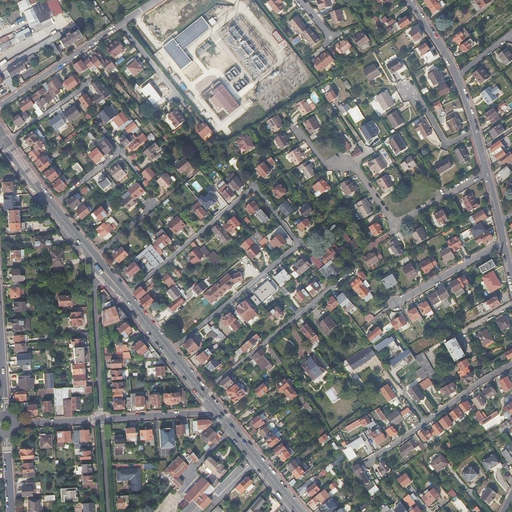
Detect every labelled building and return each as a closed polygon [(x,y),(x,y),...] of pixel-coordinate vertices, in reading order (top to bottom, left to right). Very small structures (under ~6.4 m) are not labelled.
[(53,16),(45,0),(44,0),(32,6),(40,22),(53,16)] [(285,8),(281,2),(280,1),(281,0),(269,0),(268,1),(278,13),(285,8)] [(316,4),(318,10),(321,9),(321,10),(330,7),(327,0),(317,0),(318,2),(319,3),(316,4)] [(427,0),(426,1),(434,13),(443,7),(439,1),(440,0),(427,0)] [(475,0),(481,8),(492,1),(491,0),(475,0)] [(511,7),(509,4),(502,10),(504,13),(511,7)] [(341,9),(331,12),(335,24),(345,21),(341,9)] [(5,44),(7,48),(70,15),(67,11),(5,44)] [(192,24),(200,35),(212,26),(203,15),(192,24)] [(289,21),(299,34),(302,32),(307,28),(299,19),(300,18),(298,15),(289,21)] [(411,23),(407,16),(398,22),(402,29),(411,23)] [(213,18),(208,22),(212,26),(217,23),(213,18)] [(308,28),(300,18),(299,19),(307,28),(308,28)] [(184,49),(200,35),(192,24),(175,38),(175,37),(171,40),(190,63),(193,60),(184,49)] [(417,28),(414,24),(408,28),(411,32),(417,28)] [(255,77),(268,67),(266,64),(267,61),(239,27),(236,29),(233,26),(229,30),(228,37),(231,37),(239,47),(237,53),(242,54),(242,57),(244,55),(245,57),(251,58),(250,67),(253,68),(252,75),(253,77),(255,77)] [(307,28),(302,32),(310,41),(309,42),(313,46),(321,40),(318,36),(317,37),(309,27),(308,28),(307,28)] [(3,65),(5,70),(14,65),(22,60),(33,54),(52,42),(59,38),(68,32),(65,28),(3,65)] [(423,37),(417,28),(411,32),(416,41),(423,37)] [(461,31),(453,37),(456,41),(458,40),(461,43),(463,41),(467,38),(470,35),(471,35),(465,28),(461,31)] [(69,35),(68,32),(59,38),(61,40),(59,41),(61,44),(55,47),(59,54),(62,52),(61,49),(63,48),(64,48),(81,37),(77,30),(69,35)] [(364,31),(361,34),(357,36),(353,38),(361,47),(370,40),(364,31)] [(471,35),(470,35),(473,39),(479,35),(476,31),(471,35)] [(294,46),(302,41),(299,37),(291,42),(294,46)] [(343,53),(352,46),(346,38),(343,41),(337,46),(343,53)] [(126,48),(118,39),(106,48),(114,58),(121,52),(123,53),(124,51),(125,49),(126,48)] [(461,43),(458,45),(463,51),(465,50),(466,52),(474,46),(473,44),(474,42),(472,40),(471,39),(465,43),(463,41),(461,43)] [(182,69),(190,63),(171,40),(164,46),(182,69)] [(54,54),(58,52),(53,43),(49,45),(54,54)] [(430,49),(427,44),(420,48),(424,55),(428,53),(427,51),(430,49)] [(511,60),(511,54),(507,48),(498,54),(506,65),(511,60)] [(321,70),(335,59),(327,50),(323,54),(324,55),(318,59),(318,58),(314,61),(321,70)] [(33,54),(22,60),(24,64),(35,57),(33,54)] [(100,65),(102,64),(99,60),(96,56),(94,58),(92,56),(90,58),(91,59),(95,64),(97,67),(100,65)] [(117,67),(110,58),(102,64),(109,72),(117,67)] [(136,61),(134,58),(126,64),(135,76),(144,69),(142,66),(143,66),(140,62),(139,62),(137,60),(136,61)] [(403,67),(398,58),(387,65),(392,73),(403,67)] [(92,71),(93,71),(91,68),(95,64),(91,59),(86,63),(89,68),(92,71)] [(18,73),(19,75),(26,71),(23,65),(25,64),(24,64),(22,60),(14,65),(18,73)] [(81,74),(89,68),(86,63),(85,62),(84,63),(82,60),(75,65),(81,74)] [(109,72),(102,64),(100,65),(110,77),(112,76),(109,72)] [(381,75),(375,64),(364,70),(370,81),(381,75)] [(5,70),(10,77),(18,73),(14,65),(5,70)] [(238,94),(250,85),(235,67),(224,76),(238,94)] [(489,78),(481,67),(473,74),(481,84),(489,78)] [(5,80),(11,92),(17,88),(10,77),(5,70),(0,73),(0,83),(2,82),(5,80)] [(436,71),(427,75),(433,87),(442,82),(436,71)] [(78,84),(73,76),(65,82),(70,90),(78,84)] [(46,82),(43,85),(49,92),(50,94),(52,97),(56,94),(54,91),(58,89),(62,85),(57,78),(48,85),(46,82)] [(347,80),(343,83),(347,90),(351,88),(347,80)] [(111,93),(107,89),(106,89),(103,86),(102,87),(97,81),(92,84),(100,94),(94,98),(98,103),(111,93)] [(241,106),(221,81),(202,95),(222,121),(241,106)] [(155,89),(150,83),(142,89),(154,104),(163,98),(156,89),(155,89)] [(450,91),(446,84),(438,89),(442,96),(450,91)] [(498,97),(490,86),(481,94),(489,104),(498,97)] [(37,99),(47,92),(44,88),(34,95),(37,99)] [(338,97),(333,90),(328,93),(330,95),(327,97),(330,102),(338,97)] [(95,102),(88,91),(85,93),(86,95),(80,99),(86,108),(95,102)] [(394,105),(386,91),(377,97),(385,111),(394,105)] [(39,102),(42,107),(52,100),(48,94),(45,96),(46,97),(39,102)] [(33,105),(34,104),(29,98),(20,104),(25,111),(33,105)] [(296,105),(298,109),(299,108),(300,110),(304,116),(312,110),(305,99),(297,104),(297,105),(296,105)] [(435,109),(442,106),(439,101),(433,104),(435,109)] [(36,113),(39,117),(44,113),(40,108),(37,104),(36,103),(34,104),(33,105),(38,111),(36,113)] [(485,114),(493,124),(501,119),(499,116),(501,114),(499,111),(501,110),(499,108),(497,105),(493,108),(485,114)] [(75,106),(64,114),(70,122),(81,114),(75,106)] [(185,120),(177,109),(167,117),(170,120),(171,120),(174,123),(173,123),(176,128),(185,120)] [(404,123),(397,111),(387,116),(395,129),(404,123)] [(462,128),(455,112),(447,115),(449,119),(447,121),(453,133),(462,128)] [(117,117),(114,120),(120,127),(127,121),(123,116),(121,113),(116,116),(117,117)] [(20,114),(13,119),(16,123),(17,122),(19,126),(25,122),(21,116),(20,114)] [(283,127),(280,122),(279,120),(280,119),(278,115),(268,122),(275,132),(283,127)] [(319,128),(313,117),(304,123),(311,133),(319,128)] [(213,131),(205,121),(202,124),(203,125),(200,127),(197,130),(204,138),(213,131)] [(432,134),(425,121),(416,126),(418,131),(421,130),(425,138),(432,134)] [(129,133),(138,126),(134,122),(126,129),(129,133)] [(378,136),(370,123),(361,128),(369,141),(378,136)] [(490,131),(495,139),(506,131),(501,123),(490,131)] [(25,138),(31,146),(33,145),(41,139),(44,137),(38,129),(25,138)] [(246,135),(244,132),(239,136),(241,139),(238,140),(241,145),(243,144),(248,151),(256,146),(253,141),(254,141),(251,135),(250,136),(248,134),(246,135)] [(282,149),(290,145),(285,138),(286,137),(284,133),(275,139),(282,149)] [(120,138),(126,147),(135,140),(133,137),(131,139),(128,136),(126,137),(125,135),(120,138)] [(342,135),(339,138),(347,149),(350,147),(350,146),(348,144),(342,135)] [(407,149),(398,135),(389,141),(397,155),(407,149)] [(33,145),(36,149),(39,151),(42,149),(46,146),(41,139),(33,145)] [(110,151),(114,148),(107,139),(104,142),(100,145),(105,152),(108,150),(110,151)] [(139,143),(137,140),(129,146),(132,151),(143,142),(141,141),(139,143)] [(153,144),(143,152),(145,154),(147,153),(152,159),(155,156),(153,153),(157,150),(153,144)] [(469,156),(463,145),(454,151),(460,161),(462,161),(463,164),(469,160),(468,157),(469,156)] [(506,150),(503,145),(494,152),(496,155),(495,156),(498,160),(506,155),(504,152),(506,150)] [(88,152),(93,158),(95,156),(92,153),(98,148),(96,146),(88,152)] [(96,162),(104,156),(98,148),(92,153),(95,156),(93,158),(96,162)] [(30,154),(35,160),(35,161),(42,156),(45,153),(42,149),(39,151),(36,149),(30,154)] [(306,158),(304,155),(303,155),(302,154),(298,149),(290,154),(297,165),(305,159),(306,158)] [(358,151),(351,155),(354,159),(362,153),(360,150),(358,151)] [(511,154),(510,152),(501,159),(501,160),(499,162),(501,164),(503,163),(504,164),(507,161),(509,164),(511,161),(511,154)] [(47,154),(45,156),(51,164),(53,162),(47,154)] [(51,164),(45,156),(37,162),(43,170),(51,164)] [(387,167),(381,156),(368,164),(372,171),(375,169),(377,173),(387,167)] [(276,163),(274,160),(272,157),(268,160),(267,161),(271,167),(276,163)] [(193,167),(186,158),(175,166),(182,175),(185,172),(186,173),(193,167)] [(407,173),(410,171),(418,166),(413,158),(406,162),(407,163),(403,166),(402,165),(407,173)] [(452,166),(448,158),(434,165),(439,173),(452,166)] [(271,171),(264,162),(257,168),(264,177),(271,171)] [(80,174),(84,171),(78,163),(76,164),(72,167),(75,171),(77,170),(80,174)] [(127,173),(119,163),(110,171),(117,181),(127,173)] [(314,167),(312,164),(302,171),(304,174),(303,176),(306,181),(316,175),(312,169),(314,167)] [(149,167),(143,172),(150,181),(155,176),(152,171),(152,170),(149,167)] [(511,173),(507,167),(500,173),(504,179),(511,173)] [(59,176),(53,168),(46,173),(52,181),(59,176)] [(175,182),(168,173),(159,180),(162,184),(163,183),(167,188),(175,182)] [(234,173),(224,181),(227,185),(229,187),(233,192),(238,189),(243,185),(234,173)] [(387,175),(377,181),(381,187),(385,193),(394,187),(387,175)] [(62,183),(59,179),(54,184),(60,191),(65,187),(66,185),(64,182),(62,183)] [(350,179),(342,184),(344,188),(344,189),(348,196),(359,190),(356,186),(355,187),(350,179)] [(235,194),(233,192),(229,187),(227,185),(224,181),(224,180),(221,183),(217,186),(215,188),(220,194),(222,192),(223,193),(228,200),(229,200),(235,194)] [(332,188),(329,185),(328,185),(327,183),(324,180),(314,187),(318,192),(316,194),(318,197),(332,188)] [(12,192),(12,182),(2,183),(2,192),(12,192)] [(138,183),(128,191),(130,193),(135,199),(138,197),(140,195),(141,195),(145,192),(138,183)] [(278,193),(276,194),(279,198),(287,192),(282,184),(273,191),(275,192),(276,191),(278,193)] [(81,197),(78,193),(68,202),(74,209),(82,203),(79,200),(81,197)] [(135,199),(130,193),(120,201),(127,209),(134,203),(137,201),(135,199)] [(463,199),(465,202),(468,207),(467,207),(470,212),(479,207),(476,202),(475,202),(473,199),(475,197),(473,193),(463,199)] [(204,206),(209,212),(212,209),(213,209),(219,204),(222,202),(217,196),(216,196),(204,206)] [(373,212),(370,207),(368,203),(369,202),(367,198),(358,204),(360,208),(359,209),(364,217),(373,212)] [(108,215),(101,221),(103,224),(112,216),(117,212),(108,201),(102,206),(108,215)] [(202,206),(203,205),(200,201),(193,207),(196,211),(195,211),(202,219),(208,214),(202,206)] [(245,208),(251,215),(259,208),(254,201),(245,208)] [(295,211),(287,201),(279,206),(282,210),(287,217),(295,211)] [(313,211),(308,204),(300,209),(306,217),(313,211)] [(90,212),(85,206),(77,212),(82,219),(90,212)] [(102,206),(92,214),(94,217),(96,215),(101,221),(108,215),(102,206)] [(253,218),(262,210),(259,208),(251,215),(253,218)] [(19,210),(7,210),(8,223),(19,222),(19,210)] [(444,210),(435,215),(441,225),(444,223),(444,224),(444,225),(445,225),(446,225),(447,224),(447,223),(446,222),(449,220),(444,210)] [(473,215),(469,217),(472,222),(476,220),(477,223),(487,218),(483,211),(473,216),(473,215)] [(182,228),(186,225),(179,215),(168,224),(175,232),(181,227),(182,228)] [(103,224),(97,229),(106,240),(110,236),(109,233),(114,229),(120,225),(112,216),(103,224)] [(229,222),(235,229),(241,224),(235,217),(229,222)] [(308,218),(298,225),(302,230),(311,223),(308,218)] [(19,222),(8,223),(9,231),(29,230),(28,222),(19,222)] [(230,233),(231,232),(234,229),(235,229),(229,222),(225,226),(230,233)] [(384,232),(381,229),(380,226),(381,225),(379,222),(370,227),(372,231),(373,231),(376,236),(384,232)] [(218,224),(212,229),(216,233),(215,233),(217,235),(219,233),(222,236),(220,238),(224,243),(231,237),(227,233),(223,228),(222,227),(221,227),(221,228),(218,224)] [(423,231),(420,227),(410,233),(414,241),(416,240),(418,243),(426,239),(424,235),(422,231),(423,231)] [(345,230),(341,233),(350,245),(353,242),(345,230)] [(493,239),(488,231),(476,238),(478,242),(482,239),(485,245),(488,243),(488,242),(493,239)] [(160,239),(166,246),(172,241),(166,234),(160,239)] [(256,245),(259,242),(253,235),(250,238),(245,241),(243,244),(249,251),(247,253),(253,259),(261,252),(256,245)] [(286,242),(280,235),(270,243),(274,248),(278,245),(280,247),(286,242)] [(44,248),(50,248),(49,236),(34,237),(35,249),(44,248)] [(161,251),(166,246),(160,239),(155,243),(155,244),(161,251)] [(396,256),(403,252),(401,249),(401,248),(400,246),(402,245),(400,241),(399,242),(397,239),(389,243),(391,246),(390,247),(396,256)] [(357,240),(349,246),(352,250),(360,244),(357,240)] [(165,260),(151,244),(150,245),(146,249),(133,260),(135,263),(136,262),(145,255),(156,268),(165,260)] [(121,249),(118,246),(112,251),(115,254),(120,262),(128,255),(122,248),(121,249)] [(331,246),(326,250),(328,252),(323,255),(325,258),(323,260),(326,264),(328,262),(337,254),(331,246)] [(204,247),(200,250),(207,258),(210,255),(211,254),(204,247)] [(203,257),(197,249),(190,254),(186,257),(193,266),(197,262),(203,257)] [(451,258),(455,256),(451,249),(442,254),(446,261),(450,259),(451,260),(452,259),(451,258)] [(23,250),(10,251),(10,261),(19,260),(19,255),(23,255),(23,250)] [(57,252),(57,250),(50,251),(51,266),(62,265),(61,252),(57,252)] [(383,257),(378,250),(375,252),(374,251),(370,254),(368,255),(367,254),(362,257),(368,266),(379,260),(379,259),(383,257)] [(315,263),(310,257),(307,260),(305,258),(293,267),(300,275),(315,263)] [(435,266),(438,264),(434,257),(431,259),(430,258),(420,263),(426,272),(428,273),(430,272),(429,271),(432,269),(436,267),(435,266)] [(319,259),(315,263),(320,269),(324,266),(319,259)] [(484,273),(497,266),(493,259),(480,267),(484,273)] [(133,260),(125,267),(127,269),(132,276),(140,269),(135,263),(133,260)] [(323,273),(328,279),(333,275),(334,276),(340,270),(335,263),(323,273)] [(418,275),(412,264),(403,268),(409,280),(418,275)] [(180,272),(176,268),(174,270),(181,279),(184,277),(180,272)] [(11,285),(17,284),(18,284),(18,281),(23,280),(22,275),(19,276),(18,269),(11,269),(11,281),(11,285)] [(290,276),(285,270),(276,278),(281,284),(290,276)] [(363,271),(358,275),(359,277),(362,281),(367,278),(363,271)] [(491,292),(500,287),(497,281),(498,280),(494,272),(483,278),(491,292)] [(229,274),(215,286),(216,288),(210,294),(215,300),(236,283),(244,280),(242,273),(231,277),(229,274)] [(163,278),(171,289),(175,285),(176,284),(169,274),(163,278)] [(393,274),(382,280),(387,288),(398,282),(393,274)] [(465,276),(458,280),(463,288),(467,286),(467,284),(469,283),(465,276)] [(368,295),(371,293),(362,281),(359,277),(351,284),(356,290),(361,286),(368,295)] [(268,279),(253,292),(255,293),(251,296),(258,304),(276,289),(268,279)] [(457,297),(466,292),(463,288),(458,280),(451,284),(457,297)] [(194,289),(199,295),(209,287),(204,281),(194,289)] [(320,287),(315,281),(307,288),(312,294),(320,287)] [(11,285),(8,285),(8,289),(10,289),(10,292),(10,298),(20,297),(19,288),(17,288),(17,284),(11,285)] [(171,289),(167,292),(174,301),(180,296),(181,295),(183,294),(175,285),(171,289)] [(142,286),(134,293),(139,299),(147,293),(145,291),(142,286)] [(216,288),(215,286),(204,295),(211,303),(215,300),(210,294),(216,288)] [(284,286),(280,289),(284,293),(286,296),(289,293),(284,286)] [(441,301),(446,308),(451,305),(447,298),(450,296),(445,287),(437,292),(441,301)] [(301,301),(309,295),(305,289),(302,291),(301,291),(296,295),(301,301)] [(441,301),(437,292),(433,294),(433,296),(430,298),(434,305),(441,301)] [(286,296),(284,293),(279,297),(282,301),(287,297),(286,296)] [(150,294),(141,301),(147,309),(151,305),(155,302),(153,299),(151,297),(152,296),(150,294)] [(70,305),(69,296),(59,297),(59,305),(70,305)] [(180,305),(181,305),(185,302),(180,296),(174,301),(169,305),(173,311),(180,305)] [(340,303),(334,296),(330,298),(332,300),(328,303),(330,305),(328,306),(331,310),(338,305),(340,303)] [(497,297),(484,304),(487,310),(492,308),(492,309),(500,304),(499,301),(497,297)] [(234,313),(248,329),(251,327),(247,322),(257,314),(246,301),(236,309),(237,310),(234,313)] [(424,315),(433,310),(427,301),(423,304),(424,305),(420,308),(424,315)] [(24,311),(24,302),(14,303),(14,312),(24,311)] [(348,318),(351,316),(340,303),(338,305),(348,318)] [(363,316),(353,303),(349,307),(355,315),(356,314),(360,319),(363,316)] [(108,317),(102,320),(103,327),(128,318),(119,307),(115,309),(114,306),(105,310),(108,317)] [(273,308),(271,310),(272,312),(269,314),(273,319),(278,315),(280,317),(283,314),(278,307),(274,310),(273,308)] [(413,321),(421,317),(416,308),(408,313),(413,321)] [(453,320),(463,314),(462,311),(451,318),(453,320)] [(80,312),(75,312),(71,312),(72,325),(82,324),(81,315),(80,315),(80,312)] [(228,326),(230,324),(231,323),(235,327),(234,328),(236,330),(241,326),(241,325),(242,323),(239,319),(237,321),(230,313),(223,319),(228,326)] [(247,322),(251,327),(253,325),(261,318),(257,314),(247,322)] [(505,317),(503,314),(496,319),(502,330),(511,325),(509,320),(508,320),(505,317)] [(326,334),(337,325),(329,316),(318,325),(326,334)] [(395,329),(396,330),(407,324),(403,317),(400,319),(399,318),(391,322),(395,329)] [(27,324),(27,320),(14,320),(14,325),(13,325),(14,330),(29,329),(29,324),(27,324)] [(123,337),(131,330),(125,322),(117,329),(123,337)] [(311,329),(307,324),(301,329),(305,334),(311,329)] [(215,326),(212,328),(213,330),(217,335),(220,332),(215,326)] [(373,343),(382,338),(379,335),(383,332),(379,327),(367,336),(373,343)] [(202,329),(184,344),(192,354),(199,347),(201,350),(205,347),(196,337),(204,331),(202,329)] [(207,335),(212,341),(218,336),(217,335),(213,330),(207,335)] [(493,340),(488,330),(477,336),(483,346),(493,340)] [(257,339),(260,337),(257,334),(236,352),(239,355),(244,351),(245,352),(258,341),(257,339)] [(388,336),(374,345),(378,350),(395,339),(392,335),(389,337),(388,336)] [(452,353),(453,354),(456,361),(466,355),(456,337),(446,343),(450,350),(451,352),(452,353)] [(73,347),(83,346),(82,338),(73,339),(73,347)] [(148,342),(145,338),(141,341),(140,340),(133,346),(140,355),(143,353),(144,355),(149,352),(144,345),(148,342)] [(394,339),(389,343),(393,349),(392,350),(396,356),(405,350),(400,344),(399,345),(394,339)] [(25,343),(14,344),(15,352),(26,351),(25,343)] [(116,345),(116,353),(117,353),(118,359),(120,359),(131,358),(129,352),(123,352),(122,344),(116,345)] [(366,348),(348,360),(354,369),(376,355),(370,345),(365,347),(366,348)] [(89,353),(89,346),(83,346),(73,347),(74,363),(83,362),(90,362),(89,356),(88,355),(86,355),(86,356),(86,358),(83,358),(83,351),(85,351),(85,353),(86,353),(89,353)] [(282,361),(271,347),(268,349),(279,364),(282,361)] [(408,348),(389,361),(392,365),(411,352),(408,348)] [(265,353),(262,349),(252,357),(253,359),(258,365),(260,367),(267,362),(262,356),(265,353)] [(208,357),(204,352),(198,357),(202,363),(207,360),(206,359),(208,357)] [(437,375),(423,352),(414,357),(425,373),(428,377),(429,378),(430,379),(437,375)] [(342,362),(348,358),(344,353),(337,358),(341,363),(342,362)] [(17,365),(23,365),(29,365),(29,354),(16,355),(17,365)] [(314,380),(327,370),(316,355),(312,358),(306,363),(310,368),(307,370),(314,380)] [(211,369),(213,371),(221,364),(216,359),(215,358),(207,365),(210,369),(211,369)] [(468,374),(474,370),(471,364),(467,358),(458,363),(462,369),(465,368),(468,374)] [(120,366),(120,359),(110,360),(111,367),(120,367),(120,366)] [(249,365),(252,369),(254,368),(258,365),(253,359),(250,361),(252,363),(249,365)] [(111,370),(111,379),(121,378),(120,370),(111,370)] [(474,377),(477,375),(474,370),(468,374),(462,377),(466,384),(471,381),(470,380),(474,378),(474,377)] [(428,377),(425,373),(420,377),(423,381),(428,377)] [(18,376),(19,390),(33,390),(32,375),(18,376)] [(230,375),(221,383),(226,389),(234,382),(230,378),(232,377),(230,375)] [(423,388),(432,382),(430,379),(429,378),(420,384),(423,388)] [(506,392),(511,387),(511,384),(509,380),(508,381),(506,378),(499,383),(506,392)] [(284,391),(291,386),(285,379),(277,385),(282,392),(284,391)] [(122,390),(121,382),(112,382),(112,386),(112,391),(122,390)] [(456,386),(454,382),(440,390),(443,395),(447,393),(448,395),(456,391),(454,387),(456,386)] [(227,391),(236,402),(245,394),(242,389),(243,388),(239,383),(236,384),(227,391)] [(264,383),(256,389),(261,396),(269,390),(264,383)] [(393,403),(398,399),(388,385),(381,390),(383,394),(384,393),(392,404),(393,403)] [(85,392),(92,391),(91,386),(85,386),(72,387),(70,387),(70,394),(85,393),(85,392)] [(298,394),(291,386),(284,391),(288,395),(289,395),(292,399),(298,394)] [(411,395),(419,389),(416,386),(409,391),(411,395)] [(492,386),(483,392),(488,399),(497,393),(492,386)] [(54,392),(54,405),(64,404),(63,400),(71,399),(70,394),(70,387),(53,388),(54,392)] [(424,397),(419,389),(411,395),(417,403),(424,397)] [(25,399),(24,391),(14,392),(15,397),(16,400),(25,399)] [(136,393),(130,394),(130,397),(131,406),(144,406),(143,396),(136,396),(136,393)] [(172,404),(171,393),(163,394),(164,402),(167,402),(167,404),(172,404)] [(179,393),(171,393),(172,404),(176,404),(176,401),(180,401),(179,393)] [(384,393),(383,394),(388,401),(391,405),(392,404),(384,393)] [(160,405),(160,394),(149,395),(150,401),(152,401),(152,405),(160,405)] [(302,395),(298,397),(309,412),(313,409),(302,395)] [(486,403),(480,395),(473,400),(479,408),(486,403)] [(509,416),(511,418),(511,417),(511,398),(506,402),(508,405),(503,408),(506,412),(500,416),(503,420),(509,416)] [(64,404),(64,416),(72,416),(72,409),(71,399),(63,400),(64,404)] [(71,399),(72,409),(80,409),(79,399),(71,399)] [(403,404),(399,399),(398,399),(393,403),(397,408),(399,407),(400,409),(402,409),(401,407),(402,407),(401,406),(403,404)] [(124,408),(124,400),(113,401),(113,409),(124,408)] [(51,405),(51,401),(43,401),(43,411),(51,411),(51,405)] [(465,403),(464,402),(460,405),(466,413),(472,408),(468,401),(465,403)] [(38,402),(21,403),(21,407),(28,406),(28,414),(36,414),(36,404),(39,404),(38,402)] [(376,409),(384,420),(387,418),(382,411),(379,408),(376,409)] [(459,408),(450,414),(454,421),(461,416),(462,418),(465,416),(459,408)] [(395,426),(404,419),(398,410),(388,417),(395,426)] [(474,414),(480,422),(482,421),(485,419),(479,410),(474,414)] [(413,414),(411,411),(404,416),(406,419),(413,414)] [(497,411),(486,418),(488,421),(499,414),(497,411)] [(454,421),(450,414),(440,421),(445,429),(453,423),(453,422),(454,421)] [(371,422),(367,415),(346,427),(348,431),(365,422),(367,425),(371,422)] [(261,424),(262,426),(265,424),(264,422),(259,416),(252,422),(252,424),(253,425),(254,425),(257,428),(261,424)] [(199,435),(211,423),(209,421),(207,420),(197,420),(197,429),(200,428),(200,430),(197,431),(197,434),(199,435)] [(260,432),(264,437),(272,432),(271,430),(275,426),(275,424),(274,423),(272,423),(267,426),(260,432)] [(429,426),(427,427),(429,430),(433,436),(438,433),(439,434),(443,431),(437,423),(433,426),(434,428),(432,430),(429,426)] [(188,436),(187,425),(176,425),(176,435),(184,434),(184,436),(188,436)] [(387,430),(390,434),(392,433),(393,434),(394,435),(398,432),(393,426),(387,430)] [(137,438),(137,430),(134,430),(134,428),(126,428),(126,438),(137,438)] [(215,443),(220,438),(210,428),(203,435),(210,441),(211,440),(215,443)] [(363,433),(368,440),(374,436),(378,444),(387,438),(380,428),(372,433),(370,429),(363,433)] [(173,439),(173,434),(172,429),(159,430),(160,447),(174,446),(173,439)] [(75,449),(80,448),(80,445),(79,445),(78,441),(80,440),(88,440),(88,430),(74,431),(74,443),(75,449)] [(151,439),(151,430),(140,431),(140,440),(151,439)] [(433,436),(429,430),(426,432),(424,430),(420,433),(426,441),(433,436)] [(74,443),(74,431),(57,432),(57,442),(70,441),(70,443),(74,443)] [(264,437),(267,441),(275,434),(273,431),(272,432),(264,437)] [(275,434),(267,441),(272,447),(280,440),(278,438),(282,435),(279,431),(275,434)] [(353,450),(368,440),(363,433),(359,435),(361,438),(351,444),(352,446),(344,451),(350,460),(356,456),(353,450)] [(50,442),(49,435),(45,435),(44,434),(40,435),(40,448),(52,447),(51,442),(50,442)] [(326,434),(319,439),(323,443),(324,443),(325,444),(331,438),(330,437),(329,436),(328,436),(326,434)] [(124,437),(122,435),(114,436),(115,454),(122,454),(121,447),(123,447),(123,446),(123,439),(124,439),(124,437)] [(419,446),(414,439),(406,444),(407,444),(403,447),(408,453),(411,451),(412,451),(419,446)] [(274,450),(279,456),(280,456),(287,450),(285,447),(288,445),(288,443),(287,442),(285,441),(274,450)] [(511,445),(506,449),(507,450),(502,454),(507,461),(508,460),(511,463),(511,462),(511,445)] [(195,462),(198,459),(188,447),(186,449),(190,455),(189,456),(194,462),(195,462)] [(39,461),(39,457),(32,458),(32,449),(20,450),(21,458),(24,458),(24,462),(39,461)] [(287,450),(280,456),(284,461),(291,455),(289,452),(287,450)] [(501,462),(495,453),(482,461),(488,471),(501,462)] [(217,462),(211,455),(209,457),(203,463),(213,472),(218,477),(226,470),(224,467),(222,464),(220,465),(220,464),(218,461),(217,462)] [(448,464),(441,455),(431,464),(431,465),(429,466),(429,468),(431,470),(433,471),(434,469),(437,473),(441,470),(445,467),(448,464)] [(336,465),(344,459),(341,456),(333,462),(336,465)] [(179,488),(183,484),(177,478),(188,467),(179,457),(178,457),(167,468),(163,472),(169,479),(176,486),(178,487),(179,488)] [(287,465),(292,472),(300,466),(295,460),(294,459),(287,465)] [(298,478),(300,480),(307,474),(305,472),(310,469),(305,462),(303,463),(300,466),(292,472),(298,479),(298,478)] [(389,470),(384,462),(380,464),(382,468),(379,469),(383,474),(389,470)] [(24,472),(24,475),(24,477),(32,476),(32,475),(32,471),(32,463),(23,463),(24,467),(23,467),(23,472),(24,472)] [(325,468),(328,472),(334,467),(331,463),(325,468)] [(91,471),(90,464),(82,465),(82,466),(76,466),(76,469),(74,469),(74,474),(92,473),(92,471),(91,471)] [(358,477),(364,485),(369,481),(359,464),(352,468),(358,477)] [(479,474),(472,466),(462,474),(469,482),(479,474)] [(140,486),(139,469),(117,470),(117,480),(130,479),(130,487),(140,486)] [(405,471),(396,477),(404,488),(412,481),(405,471)] [(219,478),(218,477),(213,472),(205,480),(205,481),(210,485),(211,486),(219,478)] [(306,483),(307,483),(310,487),(315,483),(323,477),(321,474),(316,478),(314,476),(306,483)] [(250,480),(247,477),(240,483),(248,492),(254,486),(251,483),(249,481),(250,480)] [(365,485),(371,495),(380,490),(374,480),(365,485)] [(194,501),(210,485),(205,481),(192,494),(188,498),(187,497),(187,496),(184,498),(189,503),(192,500),(194,501)] [(26,486),(21,487),(22,496),(32,495),(32,492),(36,492),(35,489),(35,482),(26,482),(26,486)] [(320,500),(323,505),(324,504),(331,499),(331,498),(339,492),(335,488),(338,486),(334,482),(328,486),(331,490),(327,494),(324,490),(318,495),(321,499),(320,500)] [(298,491),(301,495),(307,490),(310,487),(307,483),(298,491)] [(310,487),(307,490),(312,495),(320,489),(315,483),(310,487)] [(213,488),(211,486),(210,485),(194,501),(202,510),(211,501),(206,496),(213,488)] [(434,488),(426,494),(432,502),(440,495),(434,488)] [(452,488),(447,493),(451,498),(457,494),(452,488)] [(495,497),(497,494),(489,488),(481,498),(489,504),(492,500),(493,501),(496,498),(495,497)] [(75,500),(74,489),(62,490),(63,500),(75,500)] [(426,494),(423,497),(429,504),(432,502),(426,494)] [(318,495),(308,503),(311,507),(318,502),(320,500),(321,499),(318,495)] [(418,506),(409,495),(404,499),(410,507),(413,505),(415,508),(414,509),(410,511),(409,511),(421,511),(418,506)] [(128,496),(117,496),(118,508),(125,507),(128,505),(128,501),(128,496)] [(323,505),(322,506),(324,510),(324,511),(330,511),(337,507),(331,499),(324,504),(323,505)] [(36,511),(35,500),(24,500),(24,504),(25,504),(26,510),(25,510),(24,511),(36,511)] [(178,507),(182,510),(188,504),(185,500),(178,507)] [(200,511),(202,510),(194,501),(192,500),(189,503),(188,504),(182,510),(181,511),(200,511)] [(93,511),(92,503),(82,503),(83,511),(93,511)]
